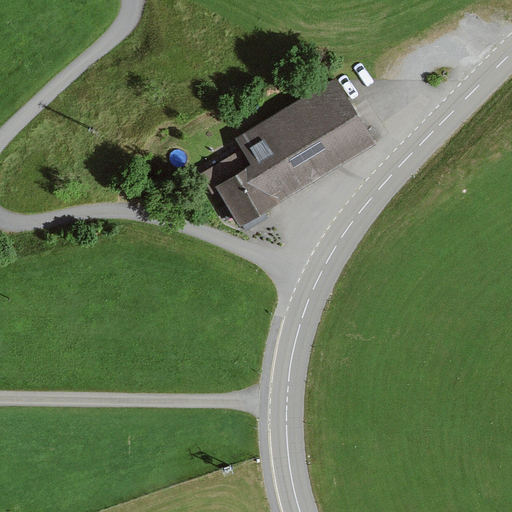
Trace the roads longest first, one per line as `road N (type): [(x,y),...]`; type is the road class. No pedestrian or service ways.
road 1 (unclassified): [(314,284),(137,212),(0,222)]
road 2 (tertiary): [(314,284),(373,195),(511,52)]
road 3 (track): [(287,402),(0,395)]
road 4 (tertiary): [(298,511),(287,402),(314,284)]
road 5 (unclassified): [(0,144),(118,34),(131,0)]
